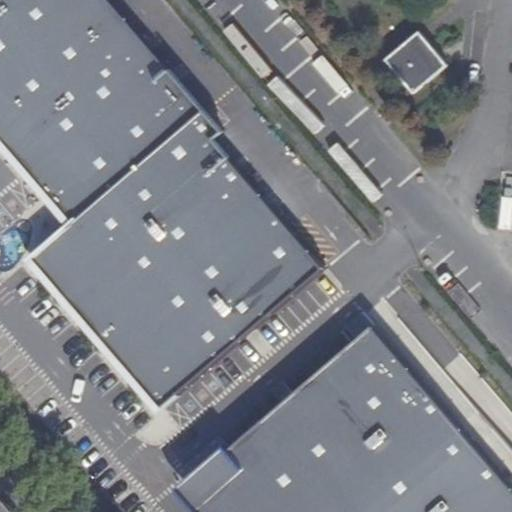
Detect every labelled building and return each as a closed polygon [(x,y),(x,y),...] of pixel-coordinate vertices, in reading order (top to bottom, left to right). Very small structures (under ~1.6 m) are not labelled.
[(107,0),(0,0),(0,141),(74,226),(205,111),(107,0)] [(423,30),(391,58),(419,90),(450,63),(423,30)] [(205,111),(74,226),(30,263),(68,306),(93,335),(121,367),(162,414),(325,273),(257,196),(208,140),(221,129),(205,111)] [(502,230),(511,230),(511,194),(503,195),(502,230)] [(214,463),(187,485),(209,511),(511,511),(511,491),(377,328),(366,338),(291,399),(231,449),(214,463)]
